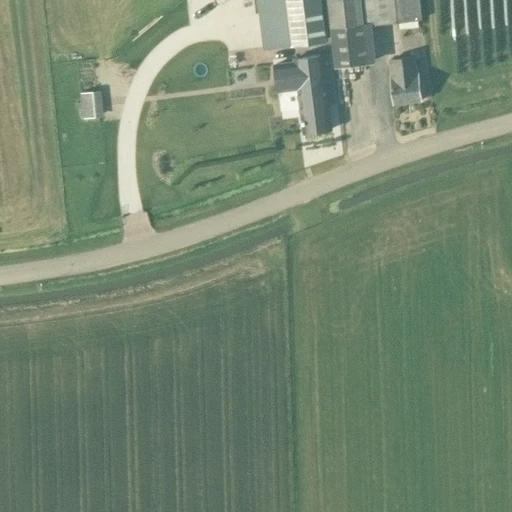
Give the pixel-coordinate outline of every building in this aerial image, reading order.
[(322,0),(258,0),(264,48),(292,45),(292,46),(327,42),(322,0)] [(328,0),(336,67),(377,63),(373,23),(376,22),(376,24),(422,19),(420,0),(328,0)] [(304,135),(334,131),(330,104),(336,103),(331,56),(295,60),(295,64),(275,67),(278,93),(299,91),(304,135)] [(418,72),(416,57),(391,60),(393,75),(391,76),(395,104),(422,100),(419,72),(418,72)] [(83,118),(99,116),(96,92),(80,94),(83,118)]
